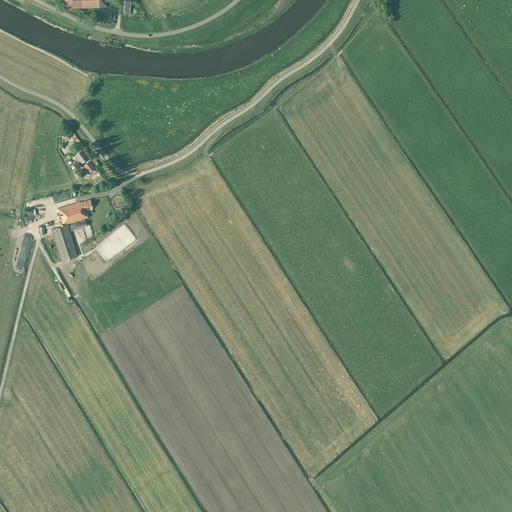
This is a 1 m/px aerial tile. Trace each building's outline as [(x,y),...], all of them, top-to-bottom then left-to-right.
[(64,0),(65,9),(105,7),(105,1),(113,1),(113,0),(64,0)] [(82,163),(88,158),(82,150),(76,155),(76,156),(77,158),(78,158),(82,163)] [(84,165),(89,172),(92,176),(96,173),(93,169),(94,168),(89,162),(84,165)] [(80,202),(59,208),(60,213),(59,213),(63,225),(88,217),(85,210),(92,207),(90,199),(80,203),(80,202)] [(87,226),(85,220),(75,224),(76,229),(87,226)] [(78,256),(68,224),(51,230),(62,261),(78,256)]
